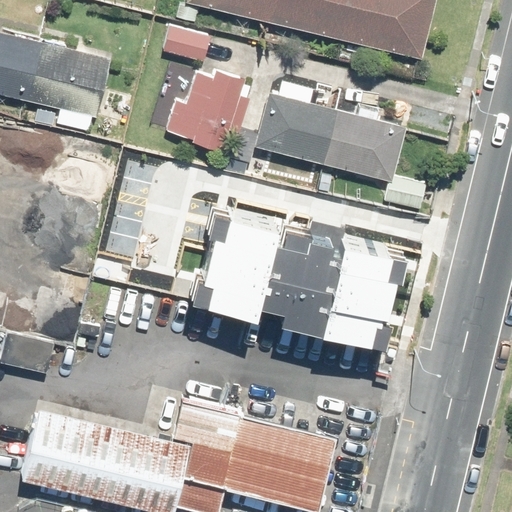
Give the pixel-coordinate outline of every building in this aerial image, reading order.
[(435,0),(206,0),(423,53),(435,0)] [(214,32),(170,21),(164,46),(207,57),(214,32)] [(111,50),(0,22),(0,90),(96,114),(111,50)] [(241,125),(253,83),(256,75),(217,64),(215,71),(197,65),(187,99),(177,96),(168,128),(224,144),(231,122),(241,125)] [(427,180),(395,171),(408,123),(319,99),(323,83),(285,73),(280,89),(272,86),(257,141),(388,176),(383,195),(420,205),(427,180)] [(95,255),(106,207),(70,198),(58,246),(95,255)] [(200,281),(194,302),(256,318),(259,307),(289,314),(286,325),(386,350),(392,329),(387,328),(398,286),(402,287),(410,256),(346,239),(349,228),(314,219),(311,230),(284,223),(282,229),(215,212),(208,238),(216,240),(205,282),(200,281)] [(201,398),(191,440),(177,500),(219,509),(226,479),(321,500),(337,430),(201,398)] [(191,440),(40,405),(25,471),(176,506),(177,500),(191,440)]
